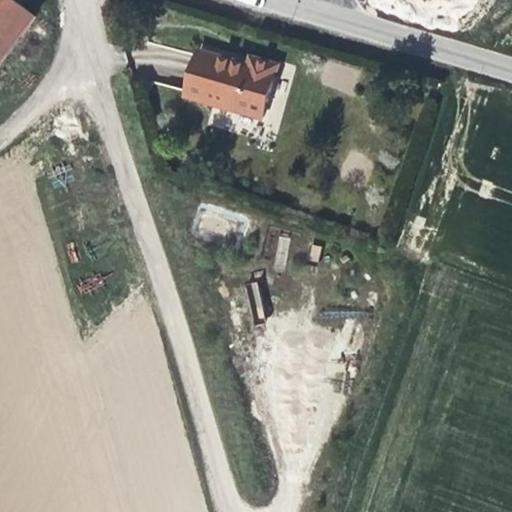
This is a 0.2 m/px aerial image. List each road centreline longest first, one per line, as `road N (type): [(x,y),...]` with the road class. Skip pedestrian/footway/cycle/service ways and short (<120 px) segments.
road 1 (track): [(85,24),(226,511)]
road 2 (residential): [(428,47),(291,5)]
